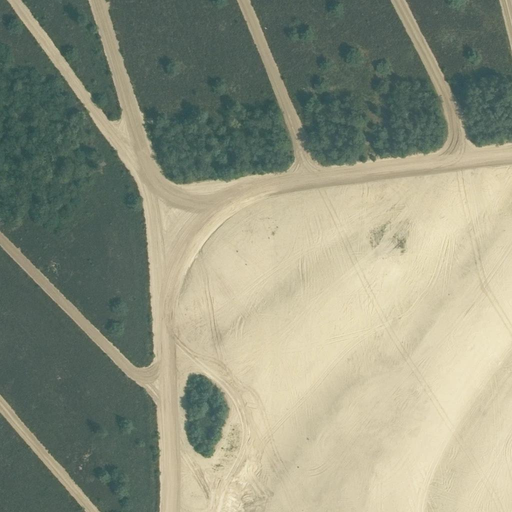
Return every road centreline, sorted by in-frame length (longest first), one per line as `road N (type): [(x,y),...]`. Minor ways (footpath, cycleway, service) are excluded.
road 1 (unknown): [(241,0),(305,172),(460,154)]
road 2 (unknown): [(11,0),(91,110),(136,154)]
road 3 (unknown): [(460,154),(455,122),(396,0)]
road 4 (unknown): [(95,0),(136,154)]
